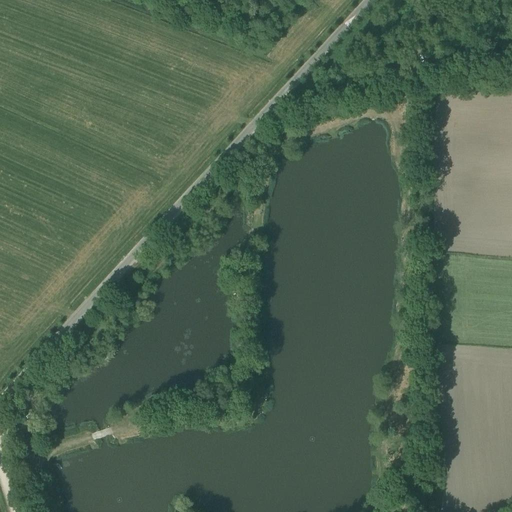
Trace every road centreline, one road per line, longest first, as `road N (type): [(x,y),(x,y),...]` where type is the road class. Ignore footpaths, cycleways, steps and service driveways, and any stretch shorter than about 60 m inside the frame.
road 1 (unclassified): [(0,403),(372,0)]
road 2 (track): [(511,55),(271,110)]
